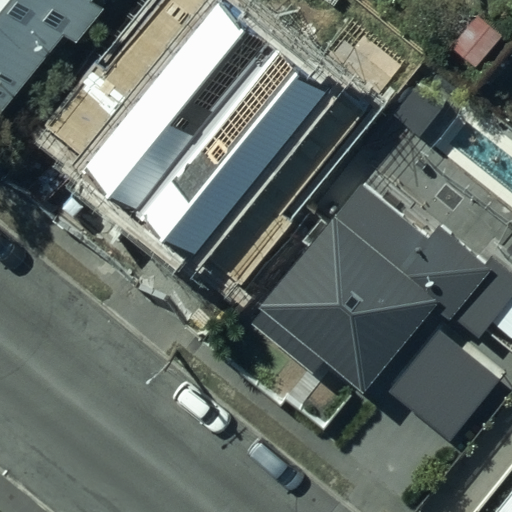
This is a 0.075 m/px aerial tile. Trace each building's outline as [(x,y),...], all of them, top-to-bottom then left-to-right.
[(70,0),(0,0),(0,89),(1,89),(70,0)] [(253,108),(158,30),(64,143),(159,221),(253,108)] [(340,135),(287,89),(164,234),(225,287),(314,192),(302,179),(340,135)] [(308,243),(263,296),(268,300),(256,315),(314,364),(327,348),(366,380),(437,295),(450,305),(487,261),(443,224),(432,238),(365,181),(341,210),(338,207),(327,220),(322,216),(303,239),(308,243)] [(467,337),(409,401),(455,444),(509,384),(503,378),(507,373),(467,337)]
